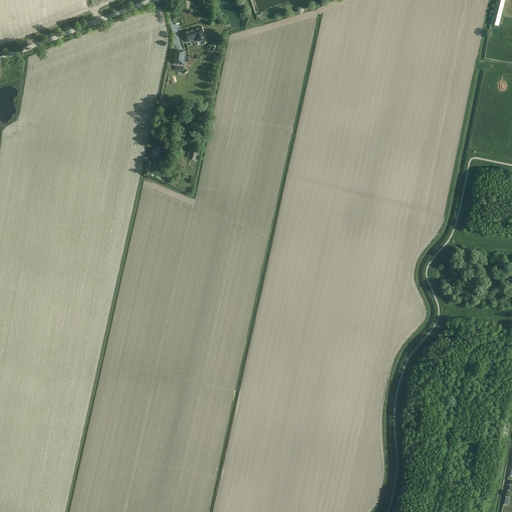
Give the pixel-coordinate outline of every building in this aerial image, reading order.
[(504,0),(496,0),(491,23),(499,25),(504,0)] [(198,38),(199,41),(205,39),(203,35),(205,35),(202,26),(184,32),(187,42),(198,38)] [(173,63),(185,65),(187,51),(175,50),(173,63)] [(151,156),(160,158),(162,147),(154,145),(151,156)] [(195,162),(196,156),(198,150),(189,148),(187,160),(195,162)]
